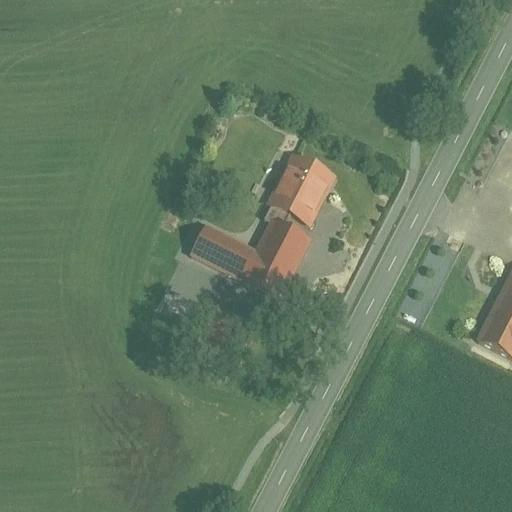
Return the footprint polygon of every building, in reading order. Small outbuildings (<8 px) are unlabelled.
[(332,184),(294,164),(271,209),(273,210),(265,225),(273,229),(274,228),(281,231),(288,218),(309,229),(309,227),(310,227),(322,201),(323,202),(332,184)] [(281,231),(274,228),(273,229),(258,258),(243,286),(243,287),(279,305),(309,246),(281,231)] [(258,258),(207,232),(192,260),(243,286),(258,258)] [(511,265),(480,329),(511,345),(511,265)] [(199,311),(166,294),(156,313),(190,330),(199,311)] [(211,317),(199,311),(190,330),(202,336),(209,321),(211,317)] [(252,343),(209,321),(202,336),(198,343),(241,364),(252,343)]
